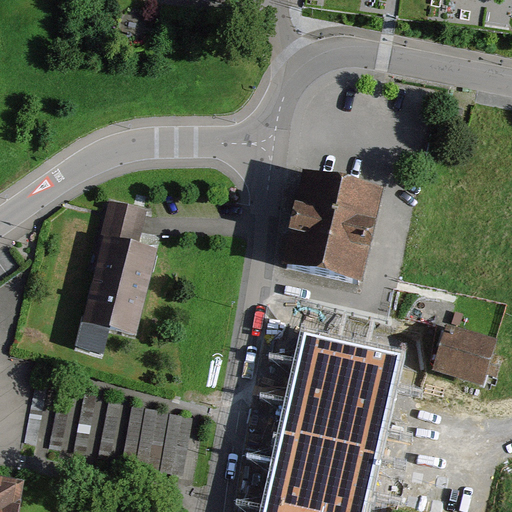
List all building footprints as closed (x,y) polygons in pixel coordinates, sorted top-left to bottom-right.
[(381,190),(300,173),(280,267),(361,283),(381,190)] [(145,212),(109,202),(100,236),(104,237),(75,347),(104,355),(112,327),(137,333),(160,249),(136,242),(145,212)] [(492,347),(445,333),(434,371),(480,385),(492,347)] [(364,511),(399,355),(302,334),(262,511),(364,511)] [(112,458),(126,398),(65,384),(51,444),(112,458)] [(182,473),(193,422),(135,410),(124,461),(182,473)] [(0,511),(14,511),(19,488),(0,484),(0,511)]
